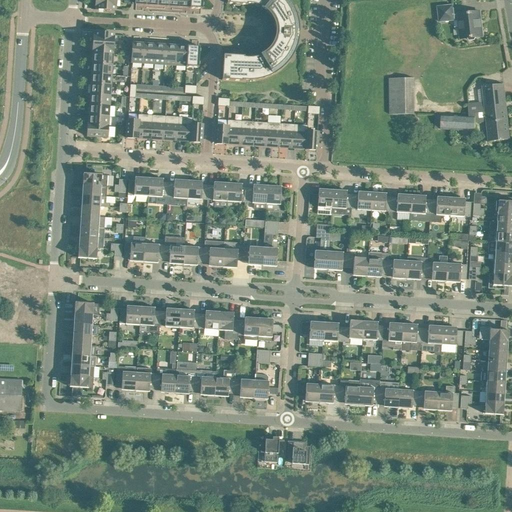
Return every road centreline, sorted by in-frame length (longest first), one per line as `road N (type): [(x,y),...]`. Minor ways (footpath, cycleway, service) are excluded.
road 1 (residential): [(286,422),(55,407),(46,394),(54,279)]
road 2 (residential): [(295,294),(54,279)]
road 3 (residential): [(511,437),(286,422)]
road 4 (residential): [(511,308),(295,294)]
road 5 (residential): [(511,181),(324,169)]
road 6 (residential): [(324,169),(323,0)]
road 7 (tertiary): [(3,169),(14,145),(23,17)]
road 8 (residential): [(206,161),(62,151)]
road 9 (residential): [(208,28),(70,19)]
road 10 (residential): [(206,161),(214,48),(208,28)]
road 11 (residential): [(62,151),(70,19)]
road 12 (residential): [(286,422),(295,294)]
road 13 (residential): [(54,279),(62,151)]
road 14 (residential): [(295,294),(304,168)]
